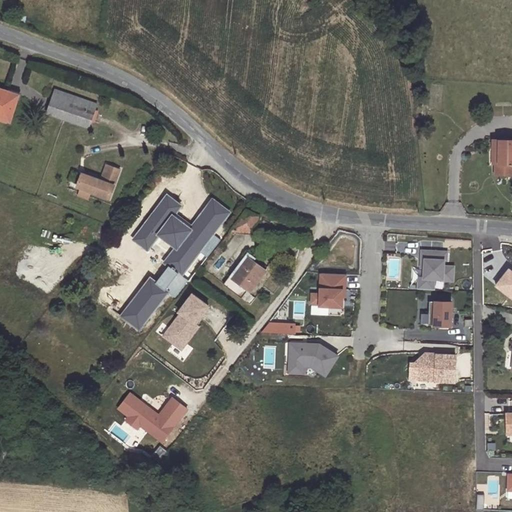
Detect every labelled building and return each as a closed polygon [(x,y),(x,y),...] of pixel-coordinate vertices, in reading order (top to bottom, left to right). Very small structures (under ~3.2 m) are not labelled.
[(47,109),(61,114),(67,98),(60,95),(62,90),(54,87),(47,109)] [(0,89),(0,119),(9,122),(17,92),(8,89),(7,92),(0,89)] [(97,107),(67,98),(61,114),(91,123),(97,107)] [(511,130),(488,131),(489,141),(495,141),(495,154),(492,155),(492,166),(509,166),(509,155),(511,154),(511,130)] [(83,173),(78,186),(108,198),(119,167),(109,162),(102,180),(83,173)] [(211,235),(228,213),(212,201),(191,229),(172,215),(179,206),(167,197),(135,238),(148,248),(159,234),(176,247),(166,260),(183,274),(201,251),(207,256),(219,241),(211,235)] [(247,209),(232,229),(252,231),(260,215),(247,209)] [(384,240),(384,251),(398,251),(398,240),(384,240)] [(447,254),(423,252),(422,261),(425,261),(424,280),(443,281),(444,263),(447,263),(447,254)] [(248,255),(233,276),(251,289),(267,268),(248,255)] [(139,330),(168,292),(175,298),(187,281),(168,268),(157,283),(150,278),(121,316),(139,330)] [(511,269),(510,268),(496,284),(511,297),(511,269)] [(347,273),(322,272),(320,292),(312,292),(312,301),(320,302),(320,304),(342,306),(343,289),(346,289),(347,273)] [(179,313),(182,316),(164,338),(181,351),(199,329),(197,327),(213,307),(195,293),(179,313)] [(452,301),(430,300),(428,324),(451,325),(452,301)] [(296,324),(270,322),(263,331),(296,333),(296,324)] [(291,341),(290,364),(304,365),(311,365),(326,375),(339,355),(320,343),(291,341)] [(265,347),(264,368),(275,368),(275,348),(265,347)] [(427,352),(416,361),(420,366),(420,378),(436,379),(436,380),(455,382),(457,355),(438,353),(437,356),(430,356),(427,352)] [(289,371),(303,372),(304,365),(290,364),(289,371)] [(134,392),(128,400),(134,405),(129,412),(133,415),(130,419),(141,428),(144,424),(166,441),(191,408),(177,397),(163,414),(134,392)] [(134,405),(128,400),(123,407),(129,412),(134,405)]
